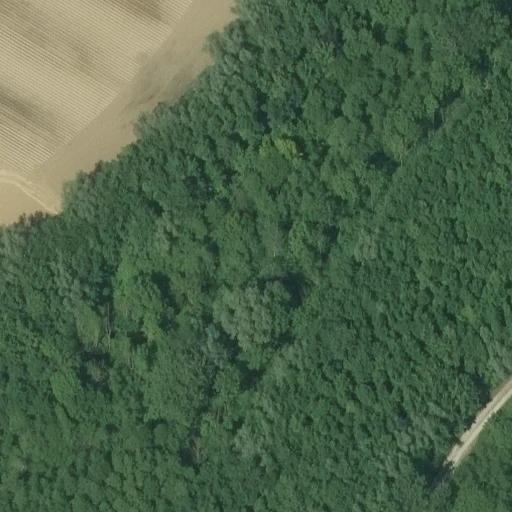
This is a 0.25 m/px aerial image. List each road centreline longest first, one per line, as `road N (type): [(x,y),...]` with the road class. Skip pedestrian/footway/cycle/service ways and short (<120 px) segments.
road 1 (track): [(267,0),(203,92),(120,180),(0,269)]
road 2 (track): [(511,388),(424,511)]
